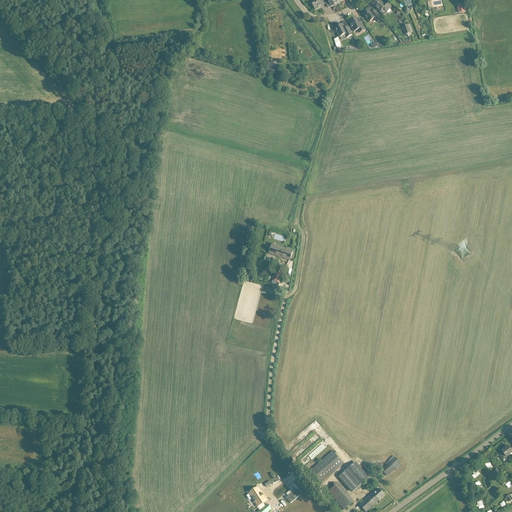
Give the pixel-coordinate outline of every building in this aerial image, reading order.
[(325,5),(323,0),(322,0),(311,0),(310,1),(311,3),(312,5),(315,10),(320,8),(325,5)] [(382,3),(378,0),(375,0),(372,4),(377,8),(377,9),(379,11),(380,11),(381,12),(383,9),(387,12),(391,6),(384,1),(382,3)] [(371,12),(368,9),(362,14),(370,22),(374,18),(378,22),(382,19),(374,10),(371,12)] [(358,24),(356,19),(356,18),(354,19),(354,18),(351,20),(349,22),(354,32),(358,30),(359,33),(365,30),(361,22),(358,24)] [(348,27),(344,29),(342,25),(340,26),(335,28),(338,33),(337,34),(338,35),(339,35),(340,37),(345,35),(347,38),(353,35),(348,27)] [(412,36),(408,25),(403,26),(406,35),(407,34),(408,37),(412,36)] [(277,71),(277,62),(267,63),(268,72),(277,71)] [(293,251),(288,250),(272,245),(269,254),(290,260),(293,251)] [(283,272),(279,270),(276,269),(272,281),(280,283),(283,272)] [(511,448),(511,449),(508,446),(502,451),(503,453),(500,456),(503,461),(507,458),(507,457),(511,452),(511,448)] [(320,484),(324,480),(343,464),(333,451),(310,471),(320,484)] [(402,465),(398,461),(394,456),(389,460),(390,462),(381,470),(387,476),(396,468),(397,469),(402,465)] [(356,462),(338,477),(352,493),(369,477),(356,462)] [(294,473),(267,487),(279,511),(301,511),(304,511),(305,511),(300,511),(303,510),(303,508),(305,507),(303,504),(307,502),(306,507),(310,505),(312,509),(312,508),(294,473)] [(344,510),(353,502),(337,484),(328,491),(344,510)] [(258,488),(249,494),(258,506),(261,510),(258,511),(267,511),(271,510),(267,505),(266,506),(263,503),(266,501),(258,488)] [(366,511),(385,495),(381,491),(379,489),(374,494),(373,493),(363,502),(360,505),(365,511),(366,511)]
